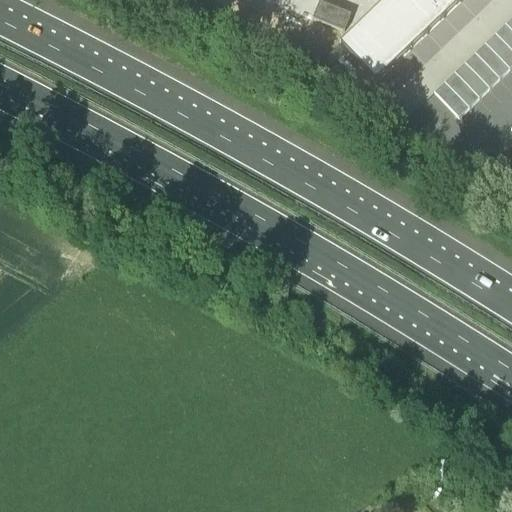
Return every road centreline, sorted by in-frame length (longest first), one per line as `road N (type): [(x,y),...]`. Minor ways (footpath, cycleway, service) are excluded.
road 1 (trunk): [(511,310),(318,191),(0,21)]
road 2 (trunk): [(0,80),(287,233),(496,360)]
